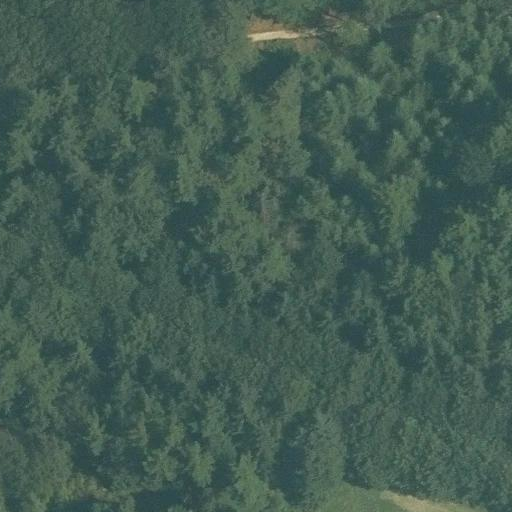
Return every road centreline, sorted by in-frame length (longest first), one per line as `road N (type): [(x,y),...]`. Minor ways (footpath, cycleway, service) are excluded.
road 1 (track): [(511,473),(0,295)]
road 2 (track): [(0,55),(511,16)]
